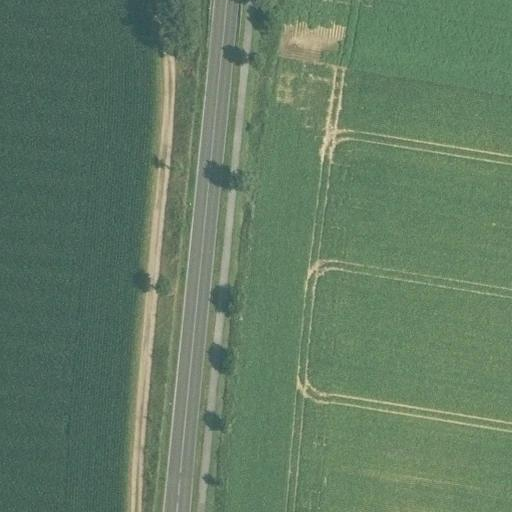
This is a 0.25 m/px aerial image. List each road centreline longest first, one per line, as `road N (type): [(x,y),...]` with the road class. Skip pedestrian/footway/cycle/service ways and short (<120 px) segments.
road 1 (tertiary): [(183,511),(232,0)]
road 2 (track): [(163,0),(174,134),(140,511)]
